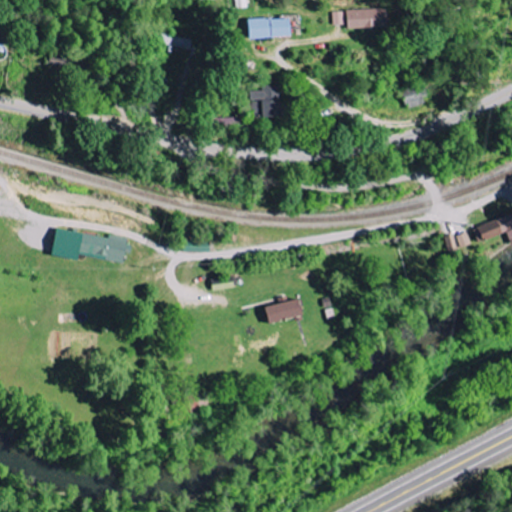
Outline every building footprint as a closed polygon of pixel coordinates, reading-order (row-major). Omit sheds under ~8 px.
[(332,11),(333,25),(345,25),(345,29),(384,28),(384,10),(332,11)] [(285,18),(243,19),(244,38),(285,37),(285,18)] [(152,43),(187,48),(188,38),(153,33),(152,43)] [(251,91),(251,116),(279,117),(280,85),(263,85),(263,91),(251,91)] [(511,244),(511,219),(510,214),(472,228),(478,242),(504,232),(509,245),(511,244)] [(48,255),(75,260),(76,254),(122,262),(126,238),(108,234),(108,238),(52,228),(48,255)] [(461,248),(472,244),(467,232),(456,236),(461,248)] [(450,250),(457,248),(454,234),(447,236),(450,250)] [(210,280),(212,292),(234,287),(232,276),(210,280)] [(264,324),(298,315),(294,299),(260,307),(264,324)] [(179,397),(182,415),(205,411),(203,394),(179,397)]
